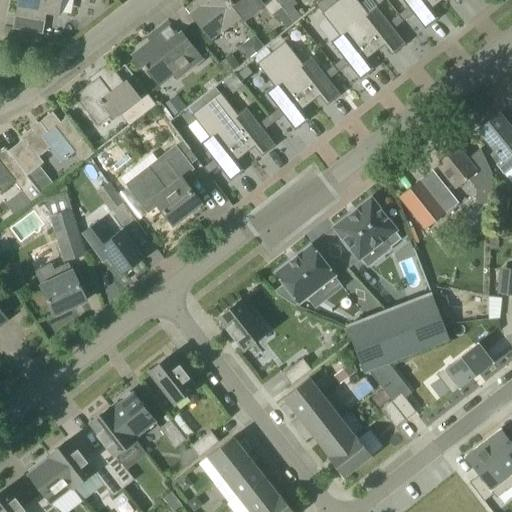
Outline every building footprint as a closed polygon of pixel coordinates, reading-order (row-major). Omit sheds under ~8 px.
[(59,15),(61,0),(18,0),(13,29),(42,34),(45,13),(59,15)] [(242,18),(227,0),(194,0),(185,8),(210,40),(220,31),(222,33),(242,18)] [(227,0),(242,18),(245,22),(264,7),(263,4),(268,0),(227,0)] [(334,0),(322,0),(316,6),(322,13),(336,3),(336,2),(334,0)] [(338,0),(336,2),(336,3),(375,53),(384,46),(391,55),(405,45),(376,7),(367,14),(356,0),(338,0)] [(431,9),(440,2),(438,0),(401,0),(408,7),(413,14),(424,30),(438,19),(431,9)] [(375,53),(336,3),(322,13),(321,14),(339,36),(330,43),(342,59),(348,65),(360,80),(373,70),(366,60),(375,53)] [(294,7),(285,13),(293,23),(301,16),(294,7)] [(408,7),(398,15),(403,22),(413,14),(408,7)] [(274,13),(286,28),(293,23),(285,13),(281,8),(274,13)] [(398,15),(389,23),(394,29),(403,22),(398,15)] [(178,35),(167,21),(156,30),(159,34),(132,55),(145,71),(147,69),(161,86),(174,75),(177,79),(202,59),(181,32),(178,35)] [(245,55),(260,44),(253,34),(238,45),(245,55)] [(285,42),(271,53),(310,103),(319,96),(326,106),(340,95),(311,58),(302,64),(285,42)] [(218,63),(227,75),(240,65),(230,53),(218,63)] [(310,103),(271,53),(257,64),(274,86),(265,93),(278,109),(283,115),(295,131),(308,120),(301,110),(310,103)] [(342,59),(333,66),(338,72),(348,65),(342,59)] [(123,82),(108,63),(95,74),(98,78),(74,96),(98,126),(111,116),(113,119),(119,114),(129,127),(156,106),(145,92),(140,97),(126,79),(123,82)] [(333,66),(324,73),(329,80),(338,72),(333,66)] [(220,93),(206,104),(245,154),(254,147),(262,157),(275,146),(246,108),(237,115),(220,93)] [(176,95),(165,104),(174,115),(185,107),(176,95)] [(236,161),(245,154),(206,104),(192,115),(209,137),(200,144),(213,160),(218,166),(230,182),(243,171),(236,161)] [(278,109),(268,117),(273,123),(283,115),(278,109)] [(61,122),(53,112),(20,137),(25,144),(12,155),(9,151),(8,151),(28,176),(34,171),(39,167),(43,164),(38,158),(51,147),(62,162),(75,152),(83,161),(94,153),(66,118),(61,122)] [(511,127),(499,113),(489,121),(487,119),(479,125),(480,128),(478,130),(491,145),(503,160),(496,166),(503,176),(511,168),(511,127)] [(268,117),(259,124),(264,130),(273,123),(268,117)] [(197,159),(182,141),(176,145),(190,164),(197,159)] [(182,179),(195,169),(190,164),(176,145),(144,170),(125,185),(145,210),(155,202),(173,225),(201,204),(182,179)] [(0,151),(0,192),(0,193),(15,182),(31,203),(42,194),(28,176),(8,151),(5,147),(0,151)] [(480,149),(467,160),(457,147),(436,163),(456,188),(468,178),(476,188),(477,199),(475,233),(485,233),(488,179),(492,175),(480,149)] [(213,160),(204,167),(209,174),(218,166),(213,160)] [(52,182),(48,177),(36,186),(41,192),(52,182)] [(419,180),(398,197),(424,230),(445,213),(419,180)] [(63,262),(86,255),(64,181),(47,195),(48,197),(45,198),(50,215),(49,215),(63,262)] [(111,212),(124,202),(109,183),(97,192),(111,212)] [(21,193),(7,202),(14,211),(27,203),(21,193)] [(348,251),(351,248),(359,259),(384,239),(390,247),(401,239),(395,231),(396,230),(371,199),(335,227),(343,238),(340,240),(348,251)] [(110,240),(97,222),(83,233),(104,262),(108,259),(120,275),(143,257),(122,231),(110,240)] [(284,284),(275,291),(278,295),(295,306),(299,303),(335,276),(311,246),(276,273),(284,284)] [(86,300),(68,263),(53,270),(50,264),(35,271),(42,286),(41,287),(55,315),(86,300)] [(511,269),(499,268),(497,293),(511,294),(511,269)] [(498,316),(499,296),(487,295),(486,316),(498,316)] [(441,321),(432,296),(387,313),(346,329),(350,340),(352,345),(361,368),(364,374),(368,372),(449,341),(441,321)] [(244,350),(265,333),(240,301),(220,317),(228,327),(227,328),(244,350)] [(459,388),(492,363),(478,344),(444,369),(459,388)] [(178,366),(170,356),(149,372),(174,404),(196,387),(179,365),(178,366)] [(291,385),(311,369),(303,359),(283,374),(291,385)] [(349,364),(333,377),(340,385),(355,372),(349,364)] [(299,417),(324,398),(309,378),(283,398),(299,417)] [(367,382),(360,388),(366,397),(374,391),(367,382)] [(156,423),(133,393),(126,398),(124,396),(110,407),(135,439),(156,423)] [(401,394),(391,401),(406,420),(415,413),(401,394)] [(314,437),(340,417),(324,398),(299,417),(314,437)] [(395,428),(406,420),(391,401),(381,409),(384,413),(395,428)] [(114,456),(135,439),(110,407),(90,423),(98,433),(97,434),(114,456)] [(329,457),(355,437),(340,417),(314,437),(329,457)] [(175,448),(186,440),(170,420),(159,429),(175,448)] [(511,443),(501,429),(483,443),(508,476),(511,473),(511,443)] [(199,457),(219,442),(211,431),(193,444),(191,446),(199,457)] [(343,478),(372,456),(356,436),(355,437),(329,457),(328,458),(343,478)] [(223,477),(248,457),(233,437),(207,457),(223,477)] [(77,451),(68,440),(48,456),(72,486),(93,470),(78,450),(77,451)] [(508,476),(483,443),(465,457),(479,475),(469,483),(484,501),(495,493),(492,489),(508,476)] [(51,502),(72,486),(48,456),(34,467),(35,469),(29,474),(51,502)] [(238,496),(264,476),(248,457),(223,477),(238,496)] [(123,488),(134,480),(119,460),(108,468),(123,488)] [(113,497),(123,488),(108,468),(97,477),(113,497)] [(250,511),(258,511),(279,496),(264,476),(238,496),(250,511)] [(14,499),(6,488),(0,493),(0,511),(26,511),(15,498),(14,499)] [(293,511),(281,495),(279,496),(258,511),(293,511)]
